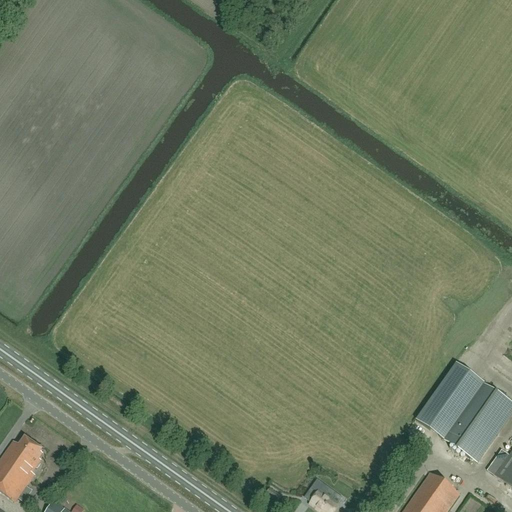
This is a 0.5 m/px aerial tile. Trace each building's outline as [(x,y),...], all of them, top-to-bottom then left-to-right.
[(418,423),(445,442),(471,460),(511,405),(458,367),(418,423)] [(14,443),(0,462),(0,493),(15,503),(17,500),(25,488),(35,475),(33,473),(36,468),(38,469),(41,464),(40,463),(41,461),(40,461),(43,455),(40,453),(42,450),(38,448),(38,446),(35,444),(34,445),(25,439),(20,447),(14,443)] [(497,476),(496,478),(511,488),(511,455),(510,458),(502,452),(489,470),(497,476)] [(448,511),(460,496),(430,475),(404,511),(448,511)] [(282,499),(270,491),(265,497),(277,506),(282,499)] [(320,511),(335,511),(339,507),(320,493),(311,505),(320,511)] [(53,503),(46,511),(64,511),(65,511),(53,503)]
